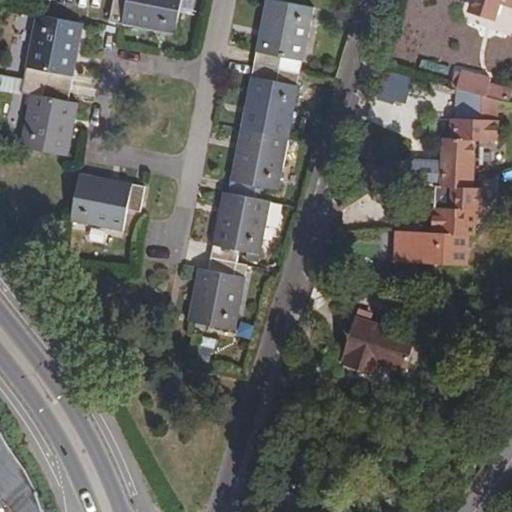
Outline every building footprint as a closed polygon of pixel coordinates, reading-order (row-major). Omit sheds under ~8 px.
[(175,35),(182,0),(114,0),(110,21),(175,35)] [(190,322),(236,331),(248,265),(237,263),(239,251),(260,255),(271,202),(255,199),(258,187),(278,191),(301,74),(279,70),(282,57),(303,61),(314,7),(276,0),(266,0),(230,194),(224,193),(209,271),(201,269),(190,322)] [(511,0),(471,0),(470,5),(494,12),(498,0),(511,0)] [(84,24),(37,14),(27,68),(48,71),(44,97),(33,95),(22,147),(68,157),(78,104),(69,102),(84,24)] [(411,135),(423,81),(386,72),(374,126),(411,135)] [(498,105),(464,94),(460,126),(495,130),(498,105)] [(451,166),(446,165),(442,193),(455,195),(453,216),(435,215),(432,239),(399,236),(396,266),(464,273),(465,246),(471,247),(475,218),(482,219),(484,197),(474,196),(478,148),(502,151),(504,131),(495,130),(460,126),(458,126),(457,144),(453,144),(451,166)] [(71,221),(123,231),(127,210),(140,211),(145,187),(80,174),(71,221)] [(348,363),(376,373),(379,363),(385,364),(413,374),(424,339),(357,317),(346,351),(352,353),(348,363)] [(379,363),(376,373),(382,374),(385,364),(379,363)] [(0,485),(25,511),(61,511),(58,504),(37,463),(0,398),(0,485)]
